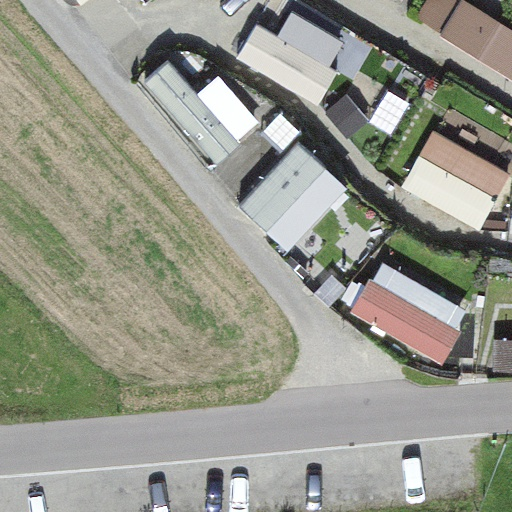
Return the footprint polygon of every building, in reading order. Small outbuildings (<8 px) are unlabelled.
[(429,0),(418,19),(511,72),(511,25),(468,0),(429,0)] [(285,35),(259,20),(240,54),(322,99),(355,39),(300,9),(285,35)] [(144,84),(203,130),(230,94),(171,49),(144,84)] [(408,183),(486,228),(511,182),(511,168),(440,128),(408,183)] [(243,199),(290,251),(355,193),(308,140),(243,199)] [(387,258),(357,309),(446,362),(477,310),(387,258)]
